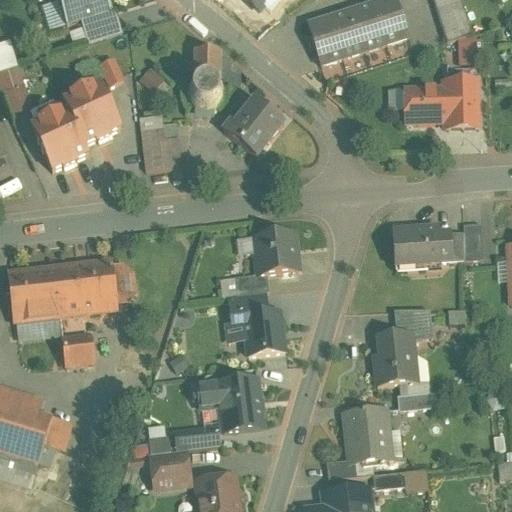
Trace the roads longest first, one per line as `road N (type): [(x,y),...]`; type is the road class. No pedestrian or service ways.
road 1 (residential): [(354,184),(0,228)]
road 2 (residential): [(354,184),(343,254),(270,511)]
road 3 (residential): [(354,184),(349,159),(310,98),(189,0)]
road 4 (residential): [(511,167),(354,184)]
